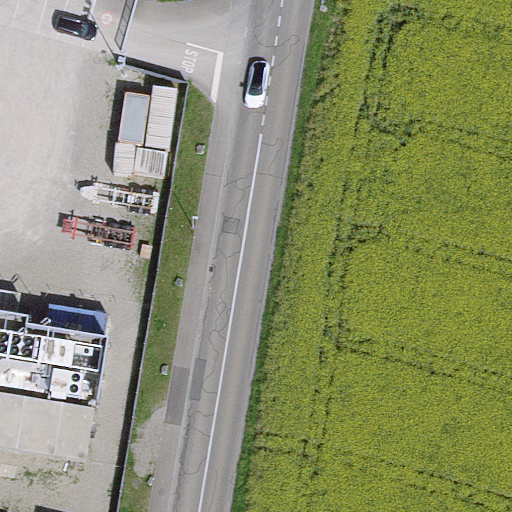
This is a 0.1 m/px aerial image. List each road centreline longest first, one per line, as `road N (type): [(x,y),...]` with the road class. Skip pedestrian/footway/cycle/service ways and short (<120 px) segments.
road 1 (residential): [(268,0),(183,511)]
road 2 (unknown): [(260,55),(19,0)]
